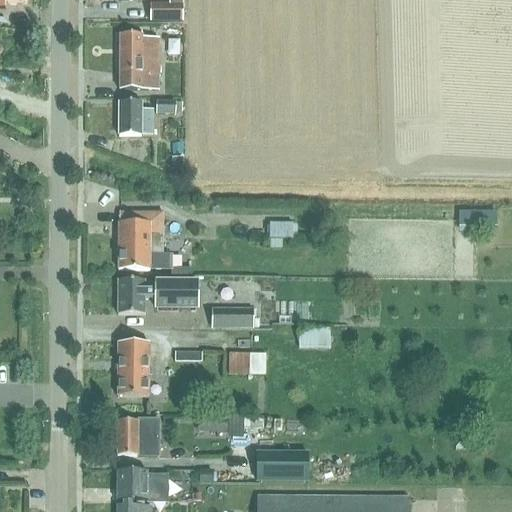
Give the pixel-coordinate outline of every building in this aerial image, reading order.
[(182,22),(181,0),(168,0),(169,6),(150,6),(150,22),(182,22)] [(119,37),(119,92),(158,92),(158,63),(155,63),(155,53),(158,53),(158,40),(143,40),(143,37),(119,37)] [(141,104),(119,104),(119,137),(153,137),(153,119),(153,112),(141,112),(141,104)] [(175,104),(156,104),(156,118),(175,118),(175,104)] [(435,172),(436,153),(389,152),(389,172),(435,172)] [(181,162),(171,162),(171,175),(182,175),(181,162)] [(493,203),(455,203),(455,216),(493,216),(493,203)] [(238,204),(238,213),(255,213),(255,204),(238,204)] [(120,224),(119,224),(119,271),(172,272),(172,257),(167,257),(163,257),(164,214),(120,213),(120,224)] [(269,227),(268,243),(292,244),(293,227),(269,227)] [(144,283),(118,283),(118,317),(144,317),(144,301),(156,301),(156,311),(197,312),(197,283),(156,283),(156,292),(144,292),(144,283)] [(212,311),(212,330),(253,330),(253,312),(212,311)] [(329,332),(298,332),(298,350),(329,350),(329,332)] [(195,352),(196,343),(175,343),(175,352),(195,352)] [(244,368),(243,343),(224,344),(225,362),(236,362),(236,368),(244,368)] [(245,343),(244,365),(262,366),(263,344),(245,343)] [(150,345),(118,344),(118,398),(150,398),(150,345)] [(261,408),(240,408),(240,418),(261,419),(261,408)] [(226,434),(226,421),(210,421),(210,433),(226,434)] [(137,423),(118,423),(117,457),(137,458),(137,459),(158,459),(158,422),(137,422),(137,423)] [(307,484),(308,455),(257,455),(257,483),(307,484)] [(147,473),(117,473),(117,503),(147,503),(147,473)] [(407,511),(408,499),(258,497),(257,511),(407,511)]
